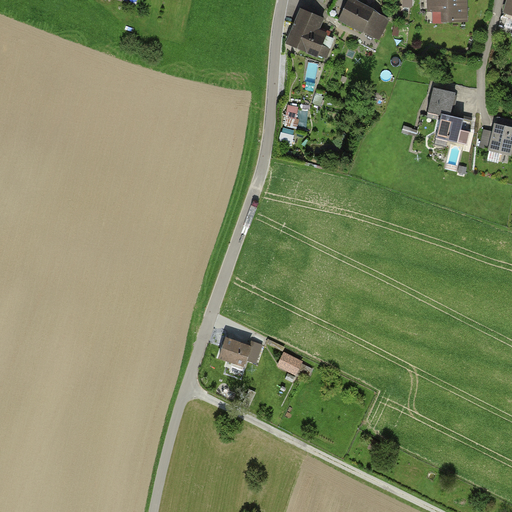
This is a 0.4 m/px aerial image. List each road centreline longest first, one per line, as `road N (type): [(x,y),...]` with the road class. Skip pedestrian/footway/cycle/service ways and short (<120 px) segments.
road 1 (unclassified): [(282,0),(268,155),(186,388),(154,511)]
road 2 (track): [(436,511),(186,388)]
